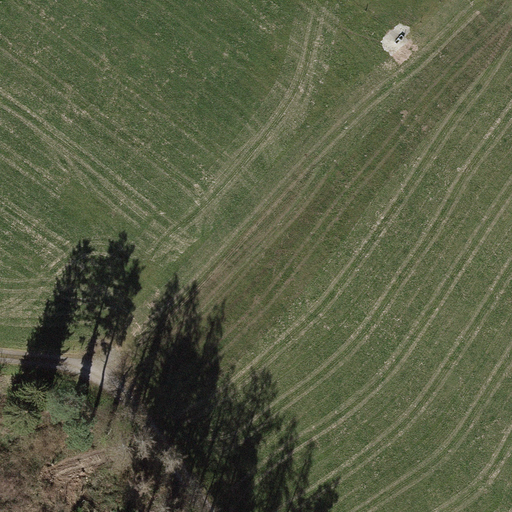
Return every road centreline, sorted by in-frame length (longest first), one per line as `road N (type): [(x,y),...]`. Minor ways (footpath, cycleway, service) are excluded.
road 1 (track): [(107,358),(145,308),(453,0)]
road 2 (track): [(207,511),(107,358)]
